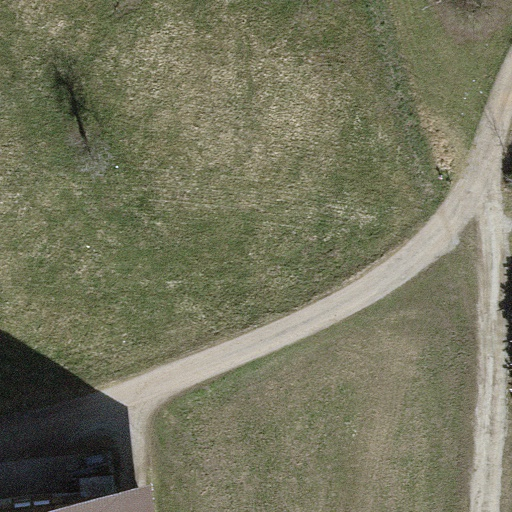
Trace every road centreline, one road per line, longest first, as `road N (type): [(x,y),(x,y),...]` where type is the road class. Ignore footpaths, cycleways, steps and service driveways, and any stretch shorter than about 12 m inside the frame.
road 1 (track): [(511,95),(480,183),(409,268),(267,345),(0,429)]
road 2 (track): [(480,183),(501,233),(484,511)]
